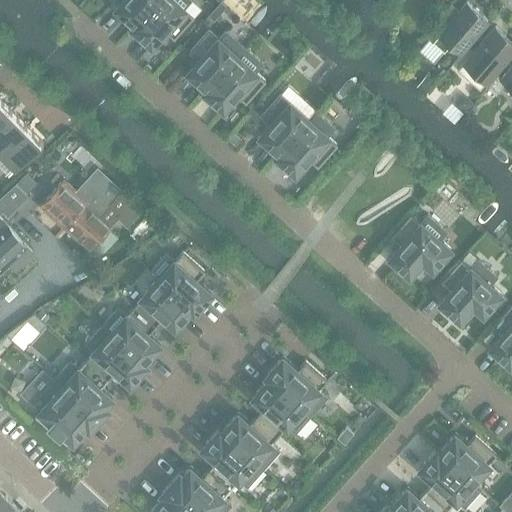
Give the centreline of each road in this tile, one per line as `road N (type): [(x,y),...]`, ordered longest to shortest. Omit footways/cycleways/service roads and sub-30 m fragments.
road 1 (residential): [(89,511),(258,325),(255,314),(241,314),(64,510)]
road 2 (residential): [(458,366),(81,30),(74,12)]
road 3 (residential): [(329,511),(458,366)]
